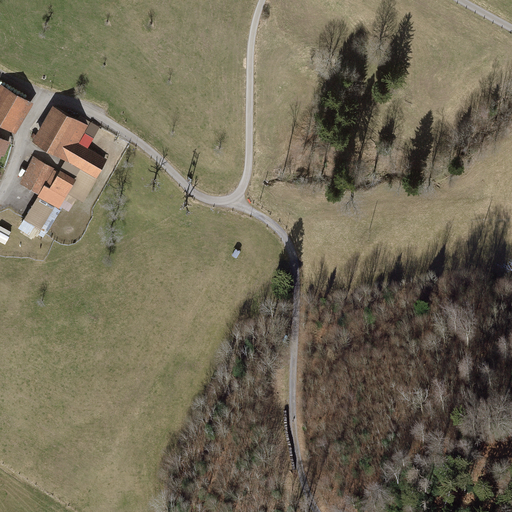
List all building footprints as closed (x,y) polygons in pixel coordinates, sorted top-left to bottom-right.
[(0,123),(13,130),(29,101),(3,87),(0,92),(0,123)] [(70,164),(97,178),(107,160),(80,146),(90,127),(55,108),(35,144),(70,164)] [(0,138),(0,165),(12,145),(0,138)] [(52,166),(52,168),(36,159),(23,183),(40,193),(22,225),(40,235),(56,207),(66,212),(72,202),(68,199),(70,196),(83,203),(97,178),(70,164),(65,173),(52,166)] [(65,228),(64,231),(59,229),(55,241),(59,242),(58,246),(63,247),(64,244),(68,246),(73,234),(68,233),(70,229),(65,228)]
